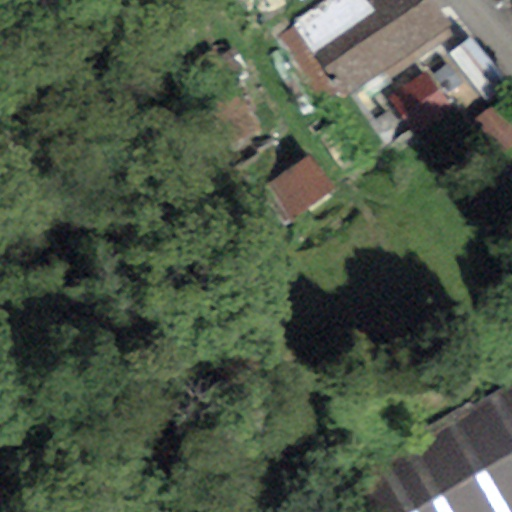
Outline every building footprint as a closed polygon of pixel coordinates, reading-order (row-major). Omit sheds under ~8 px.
[(344,96),(449,29),(428,0),(327,0),(292,24),(296,29),(280,40),(319,99),(338,86),(344,96)] [(509,83),(469,37),(447,55),(488,102),(509,83)] [(229,148),(259,131),(215,55),(185,72),(229,148)] [(451,112),(425,71),(387,94),(414,136),(451,112)] [(502,157),(511,147),(511,127),(492,105),(472,123),(502,157)] [(308,155),(262,187),(287,223),(333,190),(308,155)] [(511,511),(511,381),(361,470),(386,511),(511,511)]
